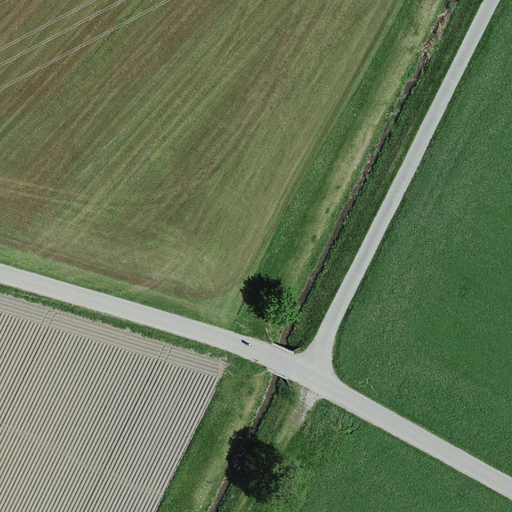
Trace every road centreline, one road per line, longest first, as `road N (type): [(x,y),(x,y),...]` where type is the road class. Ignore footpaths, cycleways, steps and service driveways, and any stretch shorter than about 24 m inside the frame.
road 1 (unclassified): [(0,274),(267,356),(511,488)]
road 2 (track): [(320,382),(244,511)]
